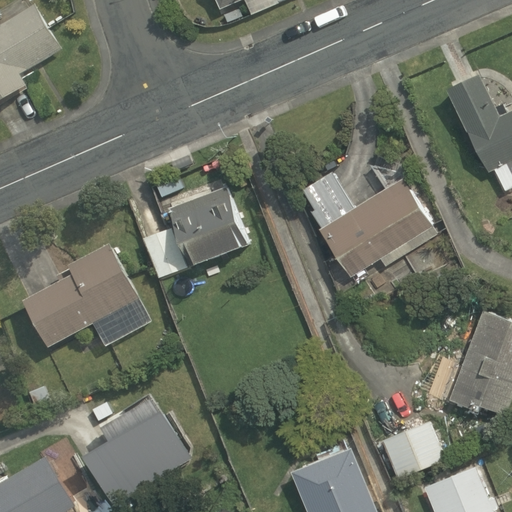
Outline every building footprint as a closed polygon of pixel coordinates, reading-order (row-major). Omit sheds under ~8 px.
[(210,0),(216,13),(246,0),(210,0)] [(0,111),(37,87),(30,76),(70,50),(43,5),(3,30),(0,25),(0,111)] [(483,70),(452,83),(490,171),(495,169),(505,190),(511,187),(511,105),(500,111),(483,70)] [(406,178),(357,203),(338,166),(304,183),(348,272),(382,255),(385,262),(435,237),(406,178)] [(217,182),(171,204),(200,265),(246,243),(217,182)] [(24,287),(50,340),(143,295),(112,231),(64,254),(69,266),(24,287)] [(511,402),(511,314),(481,305),(451,398),(480,407),(483,399),(510,408),(511,402)] [(430,419),(383,438),(398,476),(445,457),(430,419)] [(64,440),(0,478),(0,511),(59,511),(95,491),(64,440)] [(383,511),(354,442),(292,468),(310,511),(383,511)] [(500,511),(478,460),(423,484),(435,511),(500,511)]
